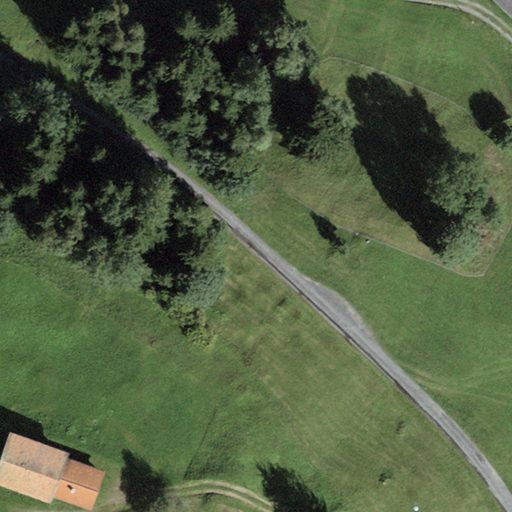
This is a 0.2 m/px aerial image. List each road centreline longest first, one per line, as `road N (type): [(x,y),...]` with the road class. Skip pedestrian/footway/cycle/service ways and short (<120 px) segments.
road 1 (unclassified): [(511,511),(493,480),(388,367),(209,205),(0,52)]
road 2 (track): [(277,511),(236,490),(206,486),(146,493),(104,511)]
